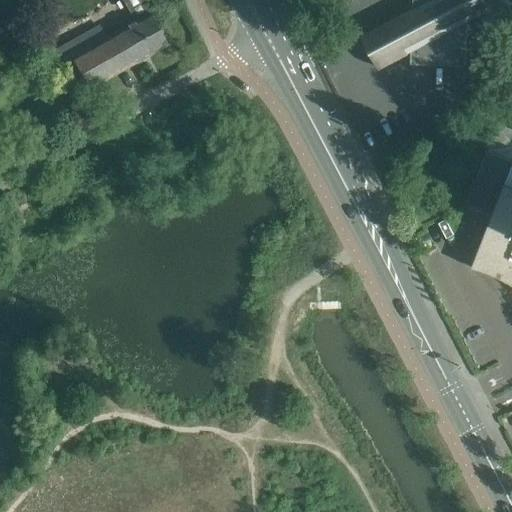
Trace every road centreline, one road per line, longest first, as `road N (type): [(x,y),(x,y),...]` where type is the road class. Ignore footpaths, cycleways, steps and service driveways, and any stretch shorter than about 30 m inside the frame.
road 1 (tertiary): [(511,502),(350,192)]
road 2 (unclassified): [(0,183),(259,42)]
road 3 (tertiary): [(259,42),(310,140),(350,192)]
road 4 (tertiary): [(350,192),(278,32)]
road 5 (unknown): [(508,379),(446,234)]
